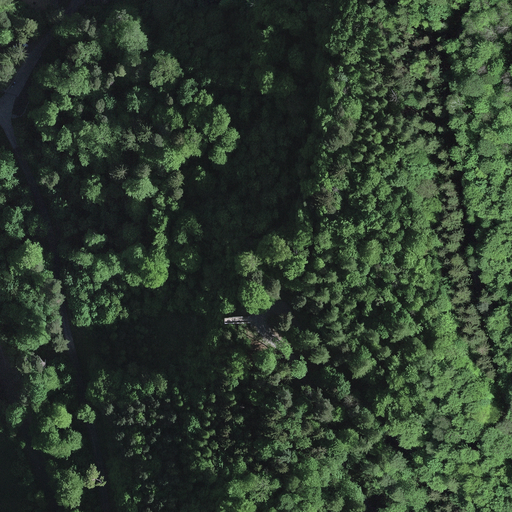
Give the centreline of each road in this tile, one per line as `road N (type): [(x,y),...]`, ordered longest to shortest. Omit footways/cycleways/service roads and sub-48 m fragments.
road 1 (track): [(368,511),(299,366),(260,318),(274,303),(371,412),(484,511)]
road 2 (track): [(511,376),(480,275),(461,107),(467,23),(490,0)]
road 3 (track): [(107,511),(56,267)]
road 4 (track): [(56,267),(5,113)]
